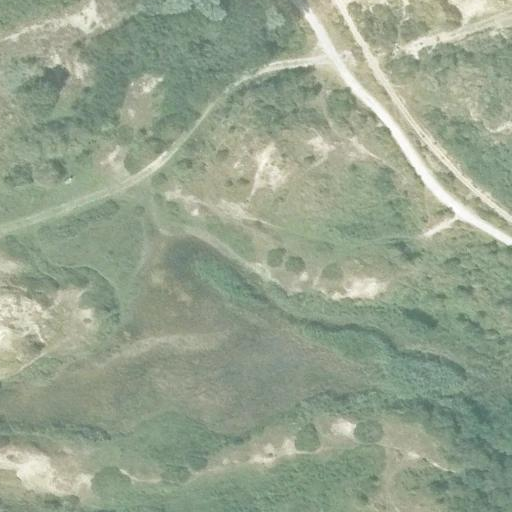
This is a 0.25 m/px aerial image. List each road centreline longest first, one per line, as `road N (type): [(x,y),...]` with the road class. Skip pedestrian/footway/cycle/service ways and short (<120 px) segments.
road 1 (track): [(0,233),(137,176),(240,77),(334,60)]
road 2 (unknown): [(511,218),(465,181),(357,56),(332,0)]
road 3 (track): [(334,60),(481,30),(511,14)]
